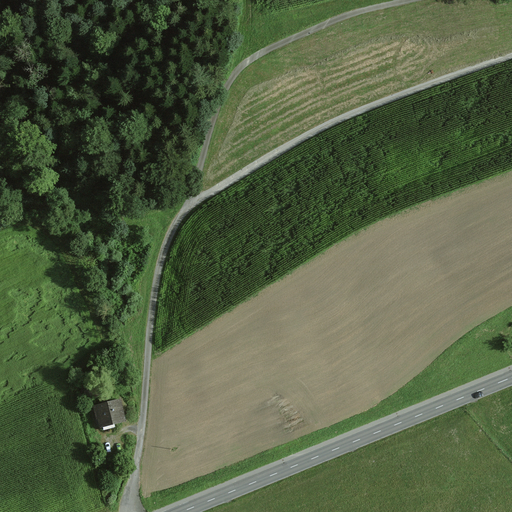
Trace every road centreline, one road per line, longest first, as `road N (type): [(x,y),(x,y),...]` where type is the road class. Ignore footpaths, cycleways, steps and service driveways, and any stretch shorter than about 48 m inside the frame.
road 1 (track): [(129,511),(158,268),(176,223),(197,201),(322,128),(511,55)]
road 2 (secondary): [(511,376),(178,511)]
road 3 (track): [(197,201),(232,75),(288,39),(410,0)]
